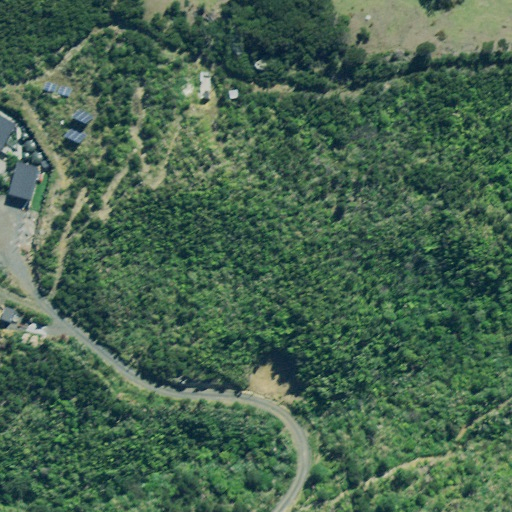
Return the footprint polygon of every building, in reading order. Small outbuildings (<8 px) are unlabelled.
[(78,116),(74,114),(71,118),(85,126),(91,114),(82,109),(78,116)] [(0,156),(17,127),(0,117),(0,156)] [(71,129),(66,139),(78,145),(83,135),(71,129)] [(39,172),(19,166),(11,197),(31,202),(39,172)] [(35,228),(26,226),(23,241),(33,243),(35,228)]
